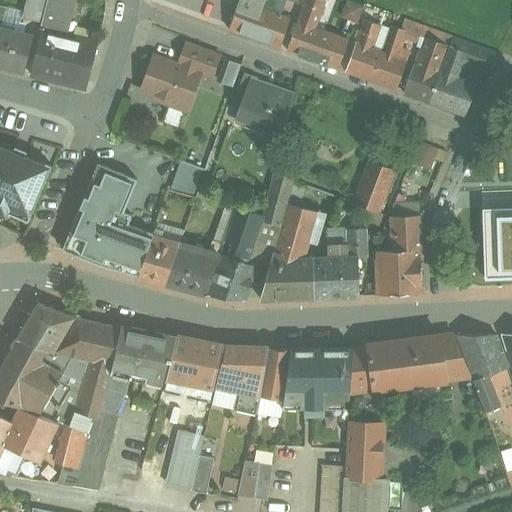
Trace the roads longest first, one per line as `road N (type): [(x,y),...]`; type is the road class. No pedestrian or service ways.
road 1 (tertiary): [(19,275),(256,324),(443,314)]
road 2 (residential): [(129,7),(479,129)]
road 3 (residential): [(479,129),(443,211),(443,314)]
road 4 (residential): [(55,234),(98,119)]
